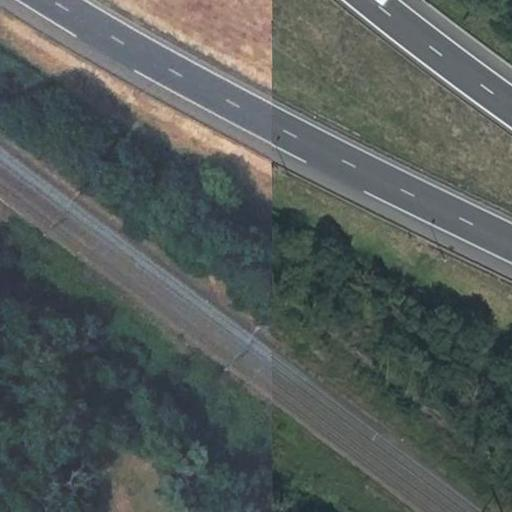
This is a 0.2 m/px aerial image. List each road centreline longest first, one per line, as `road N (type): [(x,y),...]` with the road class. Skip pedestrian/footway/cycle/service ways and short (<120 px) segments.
road 1 (motorway): [(52,0),(306,143),(511,243)]
road 2 (motorway): [(511,104),(375,0)]
